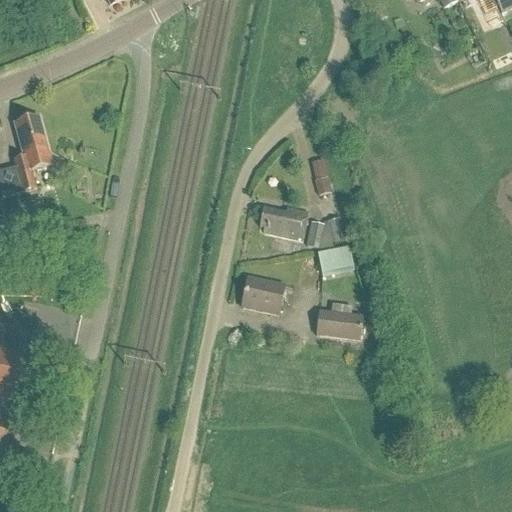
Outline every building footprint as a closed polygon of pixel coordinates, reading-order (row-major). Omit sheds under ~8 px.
[(436,0),(442,12),(457,5),(454,0),(436,0)] [(511,0),(493,0),(502,17),(511,12),(511,0)] [(22,197),(37,193),(32,175),(49,170),(45,156),(47,155),(37,120),(14,126),(24,162),(13,165),(22,197)] [(312,165),(317,184),(328,181),(323,162),(312,165)] [(315,185),(319,200),(331,197),(327,182),(315,185)] [(310,214),(287,209),(286,214),(264,209),(259,231),(263,232),(262,236),(303,245),(310,214)] [(348,246),(341,223),(325,227),(324,230),(312,227),(307,251),(320,254),(348,246)] [(32,231),(14,236),(18,253),(36,248),(60,242),(56,225),(32,231)] [(363,250),(331,255),(334,276),(366,271),(363,250)] [(278,317),(284,288),(248,280),(241,310),(278,317)] [(359,343),(362,319),(318,314),(315,337),(359,343)] [(0,401),(16,404),(25,358),(0,352),(0,401)] [(0,491),(11,436),(0,433),(0,491)]
